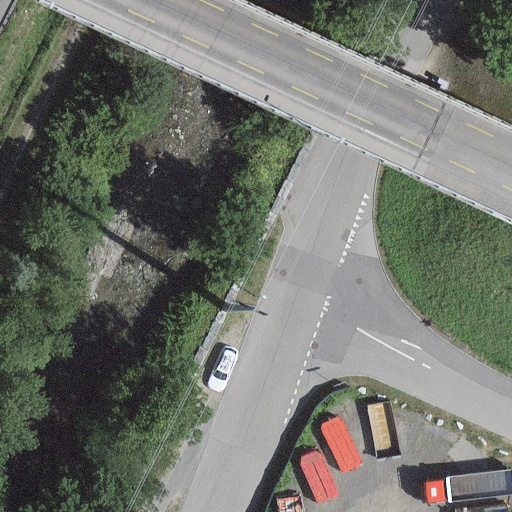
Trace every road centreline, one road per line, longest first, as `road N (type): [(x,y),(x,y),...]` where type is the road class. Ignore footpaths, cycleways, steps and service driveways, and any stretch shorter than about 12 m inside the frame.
road 1 (residential): [(149,0),(511,168)]
road 2 (unknown): [(485,511),(482,491),(437,448),(410,439),(391,442),(372,463),(345,511)]
